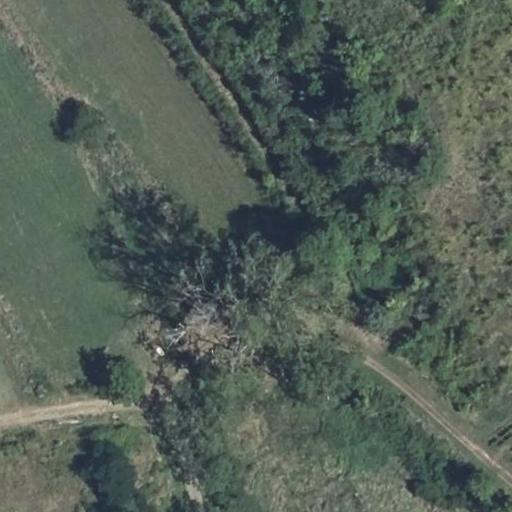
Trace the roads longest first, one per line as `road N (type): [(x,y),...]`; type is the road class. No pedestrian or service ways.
road 1 (track): [(511,481),(339,337),(277,317),(209,336),(166,393)]
road 2 (track): [(166,393),(0,420)]
road 3 (track): [(197,511),(166,393)]
